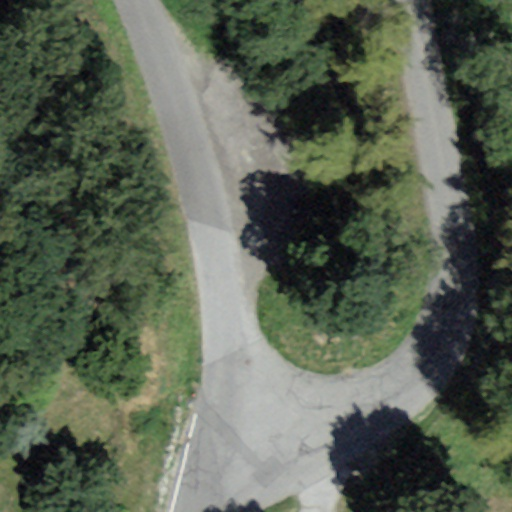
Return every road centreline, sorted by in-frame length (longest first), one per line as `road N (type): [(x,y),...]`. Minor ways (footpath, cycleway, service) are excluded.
road 1 (unclassified): [(267,407),(311,417),(359,407),(410,380),(437,339),(454,278),(453,242),(413,0)]
road 2 (unclassified): [(267,407),(243,387),(203,195),(132,0)]
